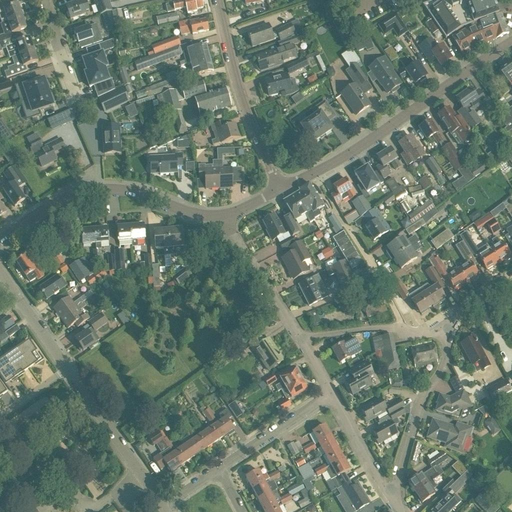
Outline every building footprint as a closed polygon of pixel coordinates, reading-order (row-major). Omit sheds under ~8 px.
[(16,0),(0,6),(0,18),(2,24),(1,24),(22,17),(18,5),(16,0)] [(90,0),(85,0),(66,7),(71,20),(85,15),(84,11),(94,8),(90,0)] [(93,0),(99,15),(112,11),(110,2),(109,0),(93,0)] [(184,1),(166,5),(167,12),(186,9),(187,15),(196,13),(196,10),(203,9),(200,0),(187,0),(184,1)] [(493,0),(443,0),(422,7),(446,38),(461,28),(498,14),(493,0),(494,0),(493,0)] [(326,1),(319,4),(324,15),(331,12),(326,1)] [(414,6),(407,10),(411,18),(419,14),(414,6)] [(121,10),(112,12),(114,27),(124,25),(121,10)] [(109,12),(103,14),(106,22),(112,20),(109,12)] [(177,14),(156,18),(158,26),(179,22),(177,14)] [(467,28),(451,38),(462,56),(474,48),(496,39),(508,34),(501,15),(467,28)] [(407,32),(396,16),(379,27),(385,35),(393,30),(398,38),(407,32)] [(5,35),(0,36),(0,43),(13,38),(12,34),(26,29),(22,17),(1,24),(5,35)] [(190,21),(178,23),(181,36),(192,33),(192,35),(208,31),(205,20),(199,22),(198,20),(190,22),(190,21)] [(432,21),(426,25),(434,35),(440,31),(432,21)] [(76,35),(74,36),(77,42),(78,42),(79,44),(80,43),(82,49),(102,41),(96,24),(75,32),(76,35)] [(290,24),(276,31),(280,41),(295,34),(290,24)] [(268,25),(247,32),(252,47),(273,40),(268,25)] [(367,33),(352,39),(357,52),(366,49),(363,43),(370,40),(367,33)] [(147,54),(148,57),(178,46),(181,45),(178,37),(151,47),(153,52),(147,54)] [(13,38),(0,43),(0,52),(2,52),(1,49),(6,48),(9,59),(12,58),(33,50),(29,39),(18,43),(16,38),(13,39),(13,38)] [(258,64),(255,65),(259,71),(260,71),(260,72),(282,64),(281,63),(296,58),(292,45),(293,45),(291,39),(278,43),(280,49),(255,57),(258,64)] [(432,42),(421,49),(428,58),(433,55),(441,66),(445,64),(446,65),(450,62),(450,60),(451,59),(442,45),(437,49),(432,42)] [(88,59),(82,61),(87,74),(103,68),(106,68),(98,45),(84,50),(88,59)] [(181,55),(178,46),(148,57),(133,63),(137,73),(181,55)] [(187,61),(180,63),(181,66),(190,63),(197,61),(196,58),(200,57),(201,60),(209,57),(206,46),(198,48),(197,46),(192,48),(192,49),(192,50),(187,51),(188,57),(186,58),(187,61)] [(344,65),(355,59),(349,46),(337,51),(344,65)] [(9,73),(5,74),(6,78),(10,77),(27,71),(25,67),(38,62),(33,50),(12,58),(14,66),(7,68),(9,73)] [(190,63),(181,66),(181,67),(190,64),(194,77),(212,72),(211,66),(212,66),(209,57),(201,60),(200,57),(196,58),(197,61),(190,63)] [(384,58),(370,67),(372,71),(388,94),(391,92),(392,94),(399,89),(398,87),(401,85),(391,71),(393,70),(384,58)] [(304,59),(286,68),(290,75),(308,66),(304,59)] [(511,88),(511,87),(511,60),(498,71),(511,88)] [(401,70),(397,72),(401,79),(408,74),(414,84),(419,81),(420,82),(425,79),(424,77),(426,76),(425,75),(427,74),(423,68),(422,70),(418,63),(406,71),(405,69),(402,71),(401,70)] [(356,64),(349,68),(360,85),(367,80),(356,64)] [(87,74),(84,75),(89,88),(108,81),(103,68),(87,74)] [(286,75),(265,81),(269,96),(290,91),(286,75)] [(318,81),(315,75),(307,79),(310,85),(318,81)] [(177,78),(135,93),(138,101),(180,86),(177,78)] [(511,89),(503,79),(496,83),(493,79),(486,84),(496,99),(503,93),(504,94),(511,89)] [(0,92),(11,89),(8,80),(0,82),(0,92)] [(22,83),(14,86),(20,103),(48,93),(47,90),(49,90),(47,82),(45,83),(44,80),(24,87),(22,83)] [(202,82),(181,88),(185,100),(194,97),(199,116),(230,107),(225,89),(205,94),(202,82)] [(355,84),(341,94),(356,115),(370,106),(355,84)] [(99,99),(105,113),(129,102),(122,88),(99,99)] [(478,90),(473,93),(470,89),(456,99),(463,109),(457,113),(470,132),(482,123),(473,111),(487,102),(478,90)] [(175,90),(162,94),(167,109),(172,125),(184,122),(178,102),(175,90)] [(48,93),(20,103),(26,121),(40,116),(39,111),(53,106),(52,103),(54,103),(51,95),(49,96),(48,93)] [(162,94),(157,95),(161,111),(167,109),(162,94)] [(492,102),(500,115),(505,112),(496,99),(492,102)] [(320,112),(301,125),(307,135),(307,137),(309,140),(311,140),(313,143),(332,129),(327,122),(335,117),(325,101),(316,107),(320,112)] [(50,122),(61,116),(55,105),(44,111),(50,122)] [(449,108),(438,116),(450,135),(455,131),(462,142),(472,135),(460,117),(456,120),(449,108)] [(511,137),(511,118),(507,111),(499,116),(507,128),(504,130),(510,139),(511,137)] [(430,121),(419,128),(426,139),(432,135),(437,144),(442,140),(437,133),(430,121)] [(224,122),(210,126),(215,140),(211,141),(213,146),(239,137),(235,124),(225,127),(224,122)] [(119,126),(103,127),(104,142),(105,142),(105,154),(120,153),(119,126)] [(0,134),(4,140),(10,135),(6,129),(0,133),(0,134)] [(28,139),(28,140),(32,149),(31,150),(34,156),(36,155),(42,168),(56,161),(53,153),(65,147),(63,145),(64,144),(63,143),(60,139),(45,147),(46,149),(44,151),(41,146),(42,145),(37,135),(34,136),(28,139)] [(411,136),(399,144),(405,153),(400,155),(407,166),(425,155),(419,146),(417,147),(411,136)] [(450,145),(444,149),(452,163),(459,158),(450,145)] [(216,149),(217,161),(218,189),(232,188),(231,177),(237,177),(237,163),(222,164),(221,149),(216,149)] [(381,164),(376,168),(383,179),(390,175),(385,166),(391,163),(395,170),(401,166),(396,160),(396,159),(390,149),(377,157),(381,164)] [(496,150),(491,153),(494,160),(500,157),(496,150)] [(175,157),(150,158),(151,174),(176,172),(176,166),(182,166),(182,154),(175,154),(175,157)] [(432,158),(425,162),(434,176),(441,171),(432,158)] [(212,164),(198,165),(199,179),(205,179),(205,189),(218,189),(217,161),(212,161),(212,164)] [(470,172),(474,178),(485,171),(480,164),(470,172)] [(194,165),(186,165),(186,173),(194,173),(194,171),(194,165)] [(475,179),(474,178),(470,172),(466,166),(465,166),(458,171),(462,178),(467,185),(475,179)] [(11,185),(3,191),(15,207),(25,200),(17,189),(27,183),(16,167),(9,171),(13,178),(8,181),(11,185)] [(367,167),(354,174),(360,184),(368,180),(372,187),(374,186),(378,192),(387,187),(383,180),(382,180),(377,172),(372,175),(367,167)] [(440,175),(446,185),(453,180),(446,171),(440,175)] [(395,197),(404,191),(406,190),(402,186),(399,188),(393,178),(386,183),(395,197)] [(424,190),(431,185),(426,178),(419,183),(424,190)] [(335,192),(330,195),(335,204),(348,196),(350,200),(355,196),(351,190),(352,189),(346,179),(332,187),(335,192)] [(309,183),(298,189),(300,192),(311,210),(309,212),(313,219),(314,219),(318,216),(315,212),(324,207),(309,183)] [(284,202),(280,205),(287,218),(292,215),(295,220),(305,215),(310,223),(314,220),(314,219),(313,219),(309,212),(311,210),(300,192),(284,202)] [(392,194),(383,201),(386,206),(395,199),(392,194)] [(352,203),(357,211),(360,217),(370,210),(362,197),(352,203)] [(405,213),(410,220),(429,206),(424,200),(405,213)] [(376,209),(364,217),(367,223),(368,222),(370,225),(366,228),(374,241),(385,234),(390,230),(376,209)] [(472,222),(477,219),(473,214),(469,217),(472,222)] [(265,221),(262,222),(273,241),(284,234),(274,216),(272,217),(271,216),(267,217),(264,220),(265,221)] [(333,216),(328,219),(334,228),(332,229),(335,234),(343,230),(339,225),(333,216)] [(422,220),(405,231),(409,235),(425,225),(422,220)] [(501,232),(493,221),(487,225),(495,236),(501,232)] [(288,232),(291,237),(300,233),(295,223),(286,228),(288,232)] [(136,226),(130,227),(132,248),(138,247),(137,241),(144,240),(143,226),(142,226),(142,224),(136,224),(136,226)] [(130,227),(117,228),(118,242),(131,241),(132,248),(130,227)] [(94,230),(96,244),(96,250),(99,250),(101,250),(100,244),(108,243),(107,229),(94,230)] [(182,229),(168,231),(169,249),(170,249),(170,256),(176,255),(175,248),(183,247),(182,229)] [(94,230),(81,231),(83,245),(96,244),(94,230)] [(448,230),(432,242),(437,250),(454,237),(448,230)] [(168,231),(154,232),(155,250),(169,249),(168,231)] [(322,238),(319,232),(314,235),(317,241),(322,238)] [(466,233),(459,237),(463,242),(475,261),(479,258),(487,271),(498,264),(499,265),(499,264),(490,249),(487,245),(478,252),(466,233)] [(403,238),(387,248),(388,250),(385,252),(391,261),(394,259),(410,248),(419,242),(415,236),(406,242),(403,238)] [(291,238),(279,244),(282,251),(295,244),(291,238)] [(496,246),(490,249),(499,264),(504,261),(506,262),(510,259),(510,257),(511,257),(502,242),(500,243),(497,238),(492,241),(496,246)] [(292,254),(282,259),(286,267),(287,266),(289,271),(290,273),(288,274),(291,279),(293,278),(293,280),(308,272),(303,263),(310,260),(300,242),(289,248),(292,254)] [(463,242),(456,247),(466,264),(458,269),(467,284),(471,281),(474,282),(478,279),(478,277),(479,277),(472,266),(476,263),(475,261),(463,242)] [(204,248),(192,255),(198,263),(209,255),(204,248)] [(410,248),(394,259),(401,269),(417,259),(410,248)] [(325,260),(332,256),(328,249),(321,253),(325,260)] [(123,251),(115,251),(117,271),(124,270),(123,251)] [(57,253),(52,257),(58,267),(63,263),(57,253)] [(81,255),(77,258),(89,277),(94,274),(81,255)] [(116,271),(115,256),(108,257),(109,272),(116,271)] [(434,256),(430,259),(445,284),(450,282),(455,290),(466,283),(466,284),(467,284),(458,269),(449,275),(438,257),(435,259),(434,256)] [(24,257),(16,262),(30,282),(36,278),(38,280),(43,277),(30,257),(25,260),(24,257)] [(77,258),(68,264),(80,283),(89,277),(77,258)] [(344,261),(332,267),(346,296),(358,290),(344,261)] [(63,274),(68,270),(65,265),(59,269),(63,274)] [(422,289),(421,289),(432,306),(437,303),(438,304),(445,300),(444,298),(440,291),(445,288),(432,267),(426,272),(435,287),(431,289),(427,286),(422,289)] [(182,271),(173,278),(178,286),(191,276),(188,272),(184,275),(182,271)] [(94,275),(86,280),(89,285),(97,280),(94,275)] [(318,276),(299,286),(309,306),(323,299),(328,296),(318,276)] [(57,277),(39,289),(42,294),(42,295),(43,296),(46,300),(64,288),(57,277)] [(398,279),(393,283),(403,300),(409,296),(398,279)] [(421,289),(409,297),(420,314),(420,313),(421,315),(428,310),(427,309),(432,306),(421,289)] [(370,290),(359,294),(361,300),(372,296),(370,290)] [(381,295),(361,301),(367,318),(386,311),(381,295)] [(69,298),(53,309),(60,319),(83,302),(80,299),(73,304),(69,298)] [(83,302),(60,319),(68,329),(75,324),(78,328),(90,319),(86,315),(83,317),(79,311),(86,306),(83,302)] [(106,311),(101,314),(101,315),(107,323),(112,320),(106,311)] [(87,332),(75,340),(79,345),(77,347),(81,352),(82,350),(83,351),(89,347),(91,351),(100,344),(98,341),(100,340),(96,334),(97,334),(95,332),(107,324),(107,323),(101,315),(89,323),(92,329),(88,332),(87,332)] [(0,334),(1,335),(14,326),(8,318),(0,323),(0,334)] [(16,325),(5,333),(8,338),(20,330),(16,325)] [(8,338),(5,333),(0,336),(0,342),(1,343),(8,338)] [(378,338),(381,351),(394,348),(392,335),(378,338)] [(260,337),(249,345),(253,351),(254,350),(269,371),(284,361),(269,340),(264,343),(260,337)] [(474,337),(461,344),(472,365),(478,362),(482,370),(489,366),(474,337)] [(362,351),(355,338),(343,344),(332,350),(340,364),(362,351)] [(29,342),(17,350),(29,368),(36,363),(37,364),(43,360),(38,353),(37,354),(29,342)] [(412,356),(410,357),(411,361),(413,361),(415,368),(437,363),(433,344),(411,349),(412,356)] [(241,346),(233,352),(237,358),(245,352),(241,346)] [(398,367),(394,348),(381,351),(383,363),(385,363),(386,369),(398,367)] [(17,350),(5,358),(18,377),(23,374),(22,373),(29,368),(17,350)] [(230,355),(220,362),(223,367),(234,360),(230,355)] [(5,358),(0,361),(0,376),(5,385),(13,379),(14,380),(18,377),(5,358)] [(357,376),(345,383),(353,396),(371,385),(367,378),(373,375),(366,363),(353,370),(357,376)] [(294,368),(278,377),(285,388),(301,379),(298,374),(299,373),(297,368),(295,369),(294,368)] [(272,375),(264,381),(267,387),(276,381),(272,375)] [(457,378),(449,382),(455,393),(463,389),(457,378)] [(301,379),(285,388),(291,398),(307,389),(306,387),(308,387),(305,382),(303,383),(301,379)] [(506,381),(493,387),(499,398),(511,391),(506,381)] [(439,403),(436,411),(460,419),(462,412),(472,407),(464,390),(455,395),(457,397),(455,402),(443,398),(443,396),(440,395),(437,403),(439,403)] [(389,416),(402,409),(404,407),(400,400),(389,407),(384,406),(380,399),(361,410),(365,417),(363,418),(366,423),(387,411),(389,416)] [(287,400),(278,405),(282,411),(290,406),(287,400)] [(223,420),(215,426),(223,437),(228,434),(229,436),(235,433),(233,430),(234,430),(228,420),(232,418),(226,410),(220,414),(223,420)] [(233,414),(236,419),(243,415),(239,410),(233,414)] [(177,415),(172,419),(178,428),(183,424),(177,415)] [(208,416),(206,417),(210,423),(215,420),(211,415),(209,417),(208,416)] [(491,418),(484,423),(493,435),(499,431),(491,418)] [(433,421),(427,438),(447,444),(447,442),(452,444),(450,449),(461,453),(467,436),(471,437),(473,428),(458,423),(456,430),(443,426),(443,424),(433,421)] [(390,422),(373,432),(377,438),(375,439),(378,445),(397,434),(390,422)] [(215,426),(205,433),(213,444),(223,437),(215,426)] [(325,426),(312,433),(319,444),(331,437),(325,426)] [(205,433),(194,440),(202,451),(213,444),(205,433)] [(331,437),(319,444),(325,455),(337,448),(331,437)] [(166,438),(161,441),(164,446),(169,443),(166,438)] [(194,440),(183,447),(191,459),(202,451),(194,440)] [(169,443),(164,446),(168,451),(172,448),(169,443)] [(293,444),(287,447),(292,457),(298,454),(293,444)] [(420,445),(415,444),(411,460),(411,462),(416,463),(420,445)] [(183,447),(173,454),(181,466),(191,459),(183,447)] [(337,448),(325,455),(331,466),(343,459),(337,448)] [(430,461),(439,455),(437,452),(427,458),(430,461)] [(430,461),(428,462),(433,469),(447,460),(443,453),(439,455),(430,461)] [(173,454),(162,461),(170,473),(181,466),(173,454)] [(302,459),(295,463),(298,468),(305,464),(302,459)] [(343,459),(331,466),(337,478),(350,471),(343,459)] [(149,460),(145,464),(153,472),(157,469),(149,460)] [(258,471),(245,477),(251,489),(264,482),(265,485),(272,481),(280,477),(277,472),(267,477),(266,475),(261,477),(258,471)] [(421,475),(408,483),(415,493),(438,477),(434,471),(429,475),(427,473),(422,476),(421,475)] [(90,491),(97,486),(88,474),(79,480),(89,495),(92,493),(90,491)] [(438,477),(415,493),(416,494),(414,495),(419,503),(421,502),(422,503),(435,495),(432,490),(437,487),(436,485),(441,482),(438,477)] [(450,480),(440,489),(444,493),(448,489),(454,484),(450,480)] [(264,482),(251,489),(257,500),(275,491),(277,490),(272,481),(265,485),(264,482)] [(352,488),(349,483),(337,490),(341,496),(345,493),(356,511),(368,504),(357,485),(352,488)] [(300,484),(292,488),(295,494),(303,490),(300,484)] [(443,502),(432,511),(450,511),(452,510),(460,502),(448,489),(444,493),(439,498),(443,502)] [(275,491),(257,500),(263,511),(276,505),(280,502),(282,505),(286,503),(285,500),(286,499),(285,497),(280,499),(275,491)] [(495,503),(484,492),(476,499),(488,511),(495,503)] [(301,501),(298,503),(301,509),(311,503),(309,497),(307,494),(299,498),(301,501)]
